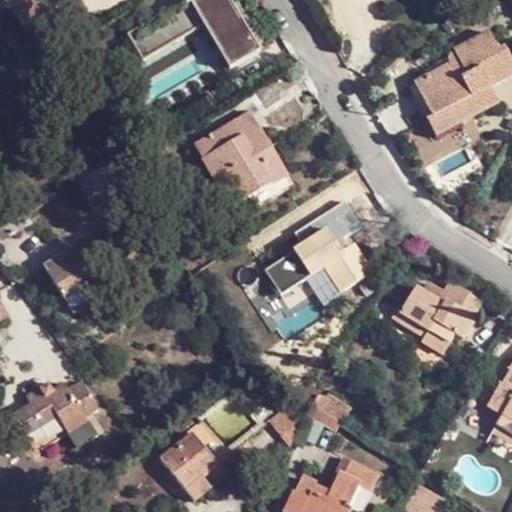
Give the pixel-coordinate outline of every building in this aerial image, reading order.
[(37,0),(5,0),(15,15),(37,0)] [(192,0),(223,69),(256,54),(231,0),(192,0)] [(40,11),(20,19),(26,32),(46,24),(40,11)] [(449,65),(418,82),(435,117),(431,120),(439,137),(503,105),(497,90),(511,81),(511,51),(509,46),(503,49),(493,30),(460,48),(454,53),(450,59),(449,65)] [(0,141),(47,124),(43,113),(0,129),(0,141)] [(287,178),(250,113),(193,145),(230,210),(287,178)] [(127,163),(135,178),(144,197),(172,180),(164,167),(174,162),(163,143),(127,163)] [(126,162),(123,157),(97,169),(105,189),(135,178),(127,163),(126,162)] [(338,294),(372,275),(350,236),(361,230),(345,202),(292,231),(301,246),(262,267),(278,294),(324,269),(338,294)] [(32,222),(26,212),(3,226),(2,226),(9,237),(32,222)] [(109,296),(80,248),(45,268),(74,316),(109,296)] [(402,308),(397,315),(414,324),(411,330),(427,340),(424,344),(444,357),(456,340),(464,344),(478,323),(472,320),(481,305),(451,285),(443,296),(439,304),(422,294),(417,290),(404,309),(402,308)] [(427,286),(422,294),(439,304),(443,296),(427,286)] [(0,324),(11,318),(0,301),(0,324)] [(414,324),(397,315),(393,321),(409,333),(411,330),(414,324)] [(511,376),(505,387),(503,385),(491,406),(506,415),(500,424),(511,431),(511,376)] [(100,410),(83,384),(71,391),(66,385),(54,393),(50,385),(27,400),(33,408),(15,419),(27,438),(58,419),(78,449),(99,437),(88,418),(100,410)] [(304,422),(292,405),(269,423),(282,439),(304,422)] [(342,427),(313,407),(306,420),(336,438),(342,427)] [(511,431),(500,424),(496,432),(511,441),(511,431)] [(229,455),(204,425),(161,460),(194,499),(238,464),(229,455)] [(350,511),(352,508),(349,506),(358,488),(370,492),(379,475),(346,460),(330,495),(316,489),(317,486),(303,480),(297,493),(294,492),(284,511),(350,511)] [(417,487),(404,510),(407,511),(436,511),(442,501),(417,487)]
